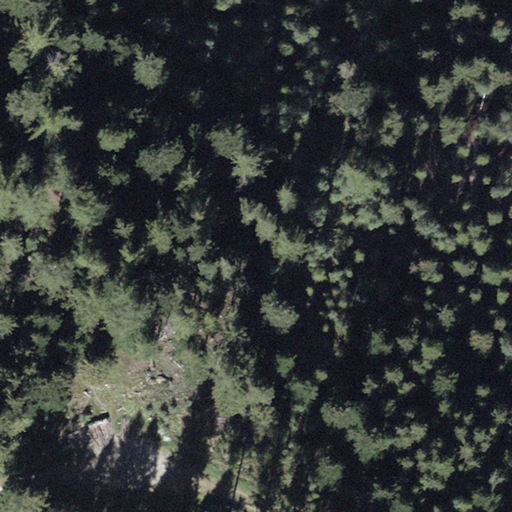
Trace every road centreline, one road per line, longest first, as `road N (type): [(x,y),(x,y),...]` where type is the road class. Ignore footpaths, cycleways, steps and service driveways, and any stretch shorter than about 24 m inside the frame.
road 1 (track): [(0,489),(73,446),(102,444),(126,455),(144,486)]
road 2 (track): [(126,455),(216,483),(270,511)]
